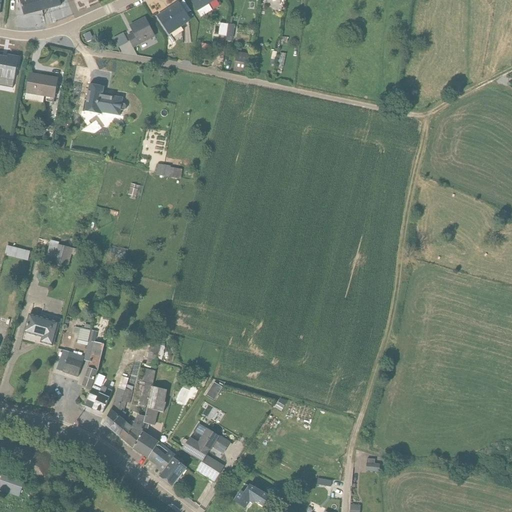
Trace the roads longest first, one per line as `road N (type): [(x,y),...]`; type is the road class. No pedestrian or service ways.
road 1 (residential): [(69,27),(85,50),(425,114)]
road 2 (track): [(425,114),(393,309),(348,453)]
road 3 (tertiary): [(0,414),(42,421),(98,447),(183,511)]
